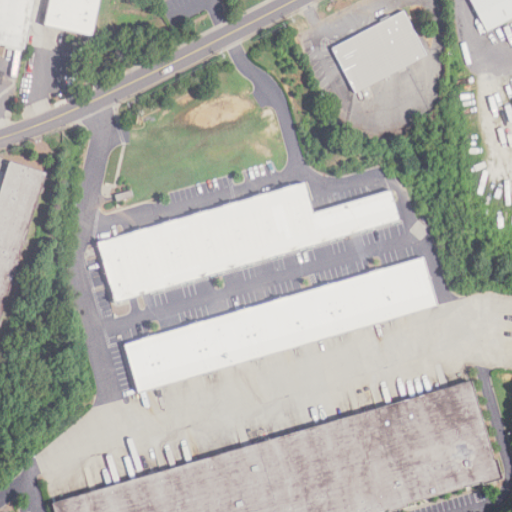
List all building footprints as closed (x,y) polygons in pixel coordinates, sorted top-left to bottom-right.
[(0,0),(0,39),(24,45),(33,0),(0,0)] [(48,0),(43,26),(94,37),(101,0),(48,0)] [(511,0),(471,0),(490,33),(511,20),(511,0)] [(333,48),(356,93),(428,55),(405,10),(333,48)] [(10,161),(0,192),(0,326),(49,174),(10,161)] [(99,240),(116,301),(401,221),(392,192),(316,213),(307,181),(99,240)] [(127,344),(141,394),(439,309),(425,259),(127,344)] [(54,511),(51,501),(469,381),(496,476),(370,511),(54,511)]
